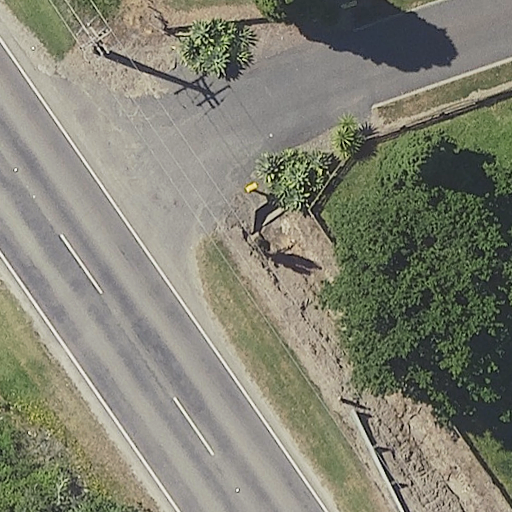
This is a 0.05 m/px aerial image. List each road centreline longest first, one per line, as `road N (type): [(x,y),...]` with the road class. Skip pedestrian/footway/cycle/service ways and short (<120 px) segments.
road 1 (unknown): [(10,165),(491,0)]
road 2 (secondary): [(0,149),(250,511)]
